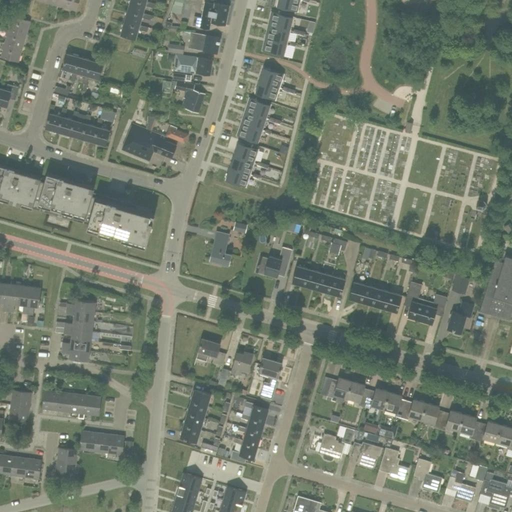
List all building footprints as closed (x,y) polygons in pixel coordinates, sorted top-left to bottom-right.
[(40,0),(79,10),(81,0),(40,0)] [(131,0),(124,35),(141,39),(148,0),(131,0)] [(277,0),(276,6),(284,8),(297,11),(300,0),(277,0)] [(229,6),(205,1),(202,17),(195,16),(193,24),(209,27),(210,21),(225,24),(229,6)] [(272,11),(269,24),(290,29),(293,17),(292,17),(280,14),(280,13),(272,11)] [(12,15),(2,56),(22,61),(32,20),(12,15)] [(269,24),(266,37),(287,42),(290,29),(269,24)] [(193,33),(190,47),(200,49),(206,50),(206,51),(217,53),(220,37),(209,35),(209,37),(203,36),(203,35),(193,33)] [(266,37),(263,50),(270,52),(271,52),(283,55),(284,55),(287,42),(266,37)] [(168,50),(183,52),(184,45),(169,43),(168,50)] [(106,62),(68,52),(62,75),(74,78),(76,72),(102,78),(106,62)] [(174,70),(210,75),(212,59),(196,57),(197,57),(176,54),(174,70)] [(263,67),(259,80),(280,86),(284,74),(283,74),(271,70),(271,69),(263,67)] [(186,74),(174,72),(173,79),(185,81),(186,74)] [(259,80),(255,93),(262,95),(275,99),(280,86),(259,80)] [(185,82),(185,83),(176,81),(175,87),(187,90),(184,97),(185,97),(182,107),(198,112),(205,93),(194,89),(195,84),(185,82)] [(58,83),(57,92),(71,94),(72,85),(58,83)] [(0,87),(0,103),(7,106),(9,97),(15,99),(19,86),(12,84),(11,90),(0,87)] [(250,97),(246,110),(266,117),(270,105),(270,104),(257,100),(258,100),(250,97)] [(68,109),(63,107),(54,105),(52,112),(66,115),(68,109)] [(116,121),(118,111),(105,108),(102,118),(116,121)] [(246,110),(242,123),(262,129),(266,117),(246,110)] [(47,129),(109,144),(113,128),(51,113),(47,129)] [(405,131),(411,132),(413,122),(407,121),(405,131)] [(171,158),(176,145),(166,141),(167,138),(132,123),(122,149),(149,161),(153,150),(171,158)] [(242,123),(237,135),(245,138),(245,137),(257,142),(258,142),(262,129),(242,123)] [(166,135),(185,142),(188,134),(176,129),(177,127),(170,125),(166,135)] [(238,142),(234,154),(254,161),(258,149),(245,145),(245,144),(238,142)] [(234,154),(229,167),(250,174),(254,161),(234,154)] [(0,165),(0,199),(143,241),(152,210),(131,203),(130,208),(128,207),(126,206),(127,202),(120,200),(119,204),(117,204),(118,199),(93,192),(95,186),(83,183),(85,177),(80,176),(75,175),(72,186),(26,173),(20,171),(0,165)] [(229,167),(225,179),(233,182),(246,186),(250,174),(229,167)] [(484,200),(479,199),(477,208),(482,209),(485,207),(486,204),(484,200)] [(248,224),(235,221),(233,229),(246,232),(248,224)] [(299,232),(301,225),(287,221),(285,229),(299,232)] [(508,233),(511,230),(511,226),(510,223),(503,227),(508,233)] [(209,259),(229,264),(231,253),(225,252),(229,234),(216,231),(209,259)] [(285,276),(290,256),(292,249),(282,246),(279,258),(269,255),(268,258),(260,256),(256,271),(264,273),(264,272),(272,274),(271,276),(277,278),(278,274),(285,276)] [(299,266),(295,283),(307,286),(312,269),(299,266)] [(312,269),(307,286),(319,290),(324,273),(312,269)] [(453,271),(445,269),(443,276),(451,278),(453,271)] [(324,273),(319,290),(331,293),(336,276),(324,273)] [(470,278),(456,273),(451,289),(465,293),(470,278)] [(336,276),(331,293),(343,297),(348,280),(336,276)] [(354,281),(349,298),(362,302),(366,285),(354,281)] [(420,320),(426,300),(418,297),(422,284),(411,281),(405,301),(412,303),(408,316),(420,320)] [(11,284),(2,283),(0,297),(0,301),(4,302),(3,311),(8,311),(11,284)] [(11,284),(8,311),(14,312),(15,304),(19,304),(21,285),(11,284)] [(28,313),(31,286),(21,285),(19,304),(24,305),(23,313),(28,313)] [(366,285),(362,302),(373,305),(378,288),(366,285)] [(31,286),(28,313),(33,314),(34,306),(39,306),(41,288),(31,286)] [(378,288),(373,305),(385,309),(390,292),(378,288)] [(390,292),(385,309),(398,312),(403,295),(390,292)] [(426,300),(420,320),(432,324),(436,310),(443,312),(447,297),(436,293),(434,302),(426,300)] [(67,302),(67,307),(95,311),(96,302),(76,299),(75,303),(67,302)] [(461,335),(461,333),(466,316),(471,317),(474,305),(462,301),(459,313),(452,311),(447,328),(453,330),(452,330),(454,331),(453,333),(461,335)] [(74,314),(74,318),(94,321),(95,311),(67,307),(66,313),(74,314)] [(65,322),(64,327),(93,330),(94,321),(74,318),(73,323),(65,322)] [(71,338),(91,340),(93,330),(64,327),(64,332),(72,333),(71,338)] [(90,350),(91,340),(71,338),(71,342),(63,341),(62,346),(90,350)] [(202,338),(198,350),(197,356),(207,359),(209,353),(215,355),(213,362),(223,365),(226,353),(218,351),(220,343),(202,338)] [(90,350),(62,346),(61,352),(70,353),(69,357),(89,360),(90,350)] [(237,352),(233,367),(231,372),(247,376),(253,353),(245,351),(244,354),(237,352)] [(282,367),(284,362),(262,355),(261,360),(263,361),(259,372),(272,376),(270,383),(264,382),(260,396),(272,400),(277,385),(276,385),(282,367)] [(230,370),(222,367),(218,383),(225,385),(230,370)] [(335,394),(347,397),(352,380),(339,376),(338,379),(332,378),(327,395),(334,397),(335,394)] [(365,406),(370,389),(364,387),(365,384),(352,380),(347,397),(359,401),(358,405),(365,406)] [(384,408),(389,391),(376,387),(375,390),(370,389),(365,406),(371,408),(372,405),(384,408)] [(195,388),(191,400),(208,405),(211,393),(195,388)] [(12,389),(10,404),(29,406),(31,392),(12,389)] [(57,410),(59,391),(45,390),(43,408),(57,410)] [(59,391),(57,410),(71,412),(73,393),(59,391)] [(402,417),(407,400),(401,398),(402,395),(389,391),(384,408),(397,412),(395,416),(402,417)] [(73,393),(71,412),(85,414),(87,395),(73,393)] [(87,395),(85,414),(99,415),(101,397),(87,395)] [(242,405),(244,397),(234,395),(230,410),(235,411),(237,403),(242,405)] [(422,419),(427,402),(414,398),(413,402),(407,400),(402,417),(408,419),(409,416),(422,419)] [(208,405),(191,400),(187,413),(204,418),(208,405)] [(250,417),(265,422),(269,409),(254,405),(255,403),(246,401),(245,405),(253,408),(250,415),(250,417)] [(439,429),(445,411),(438,409),(439,406),(427,402),(422,419),(434,423),(433,427),(439,429)] [(29,406),(10,404),(9,418),(27,420),(29,406)] [(459,430),(464,413),(451,409),(450,412),(445,411),(439,429),(445,430),(447,427),(459,430)] [(184,425),(201,430),(204,418),(187,413),(184,425)] [(246,429),(261,434),(265,422),(250,417),(250,415),(243,413),(241,417),(249,420),(247,427),(246,429)] [(464,413),(459,430),(472,434),(470,437),(477,439),(482,422),(476,420),(477,417),(464,413)] [(496,441),(501,424),(488,420),(487,423),(482,422),(477,439),(483,441),(484,438),(496,441)] [(376,433),(378,425),(366,422),(364,429),(376,433)] [(511,427),(501,424),(496,441),(509,445),(508,449),(511,449),(511,427)] [(201,430),(184,425),(180,437),(197,442),(201,430)] [(257,446),(261,434),(246,429),(247,427),(239,425),(238,429),(246,432),(243,440),(243,442),(257,446)] [(341,441),(350,443),(354,430),(346,427),(341,441)] [(395,437),(396,432),(383,428),(381,434),(395,437)] [(79,448),(94,450),(96,431),(82,430),(79,448)] [(108,452),(110,433),(96,431),(94,450),(108,452)] [(124,435),(110,433),(108,452),(122,454),(124,435)] [(323,456),(324,458),(331,460),(333,459),(333,456),(340,458),(344,444),(335,441),(336,436),(324,433),(318,452),(324,454),(323,456)] [(216,454),(220,438),(215,437),(213,446),(201,442),(200,449),(216,454)] [(243,442),(243,440),(235,437),(234,442),(242,444),(239,453),(232,451),(230,458),(245,463),(247,456),(254,458),(257,446),(243,442)] [(124,454),(132,455),(134,441),(126,440),(124,454)] [(382,447),(363,441),(362,444),(354,441),(351,452),(359,454),(356,464),(373,468),(377,454),(380,454),(382,447)] [(223,455),(225,448),(219,446),(217,454),(223,455)] [(57,461),(75,463),(77,449),(68,448),(58,447),(57,461)] [(405,482),(409,468),(397,464),(399,457),(397,457),(399,451),(386,447),(380,466),(387,468),(388,466),(392,467),(389,477),(405,482)] [(0,453),(0,472),(10,474),(13,455),(0,453)] [(27,457),(13,455),(10,474),(25,476),(27,457)] [(41,459),(27,457),(25,476),(38,478),(41,459)] [(438,492),(443,478),(428,473),(431,461),(419,457),(413,475),(420,476),(419,479),(424,480),(422,487),(422,489),(430,491),(431,490),(438,492)] [(75,463),(57,461),(55,475),(74,477),(75,463)] [(483,480),(487,467),(479,464),(475,478),(483,480)] [(455,497),(472,501),(476,487),(461,483),(464,473),(457,470),(455,477),(450,476),(447,487),(457,490),(455,497)] [(487,471),(481,493),(491,496),(488,506),(499,509),(500,506),(506,507),(510,493),(511,493),(511,486),(507,485),(506,483),(491,478),(493,473),(487,471)] [(199,491),(202,478),(213,481),(214,481),(184,472),(181,480),(180,482),(180,485),(199,491)] [(244,499),(246,491),(216,482),(227,486),(223,498),(242,504),(243,501),(244,499)] [(195,503),(199,491),(180,485),(177,493),(177,495),(176,497),(195,503)] [(313,511),(317,501),(298,495),(292,511),(313,511)] [(179,511),(192,511),(195,503),(176,497),(175,500),(174,502),(172,510),(179,511)] [(240,511),(242,504),(223,498),(220,511),(224,511),(240,511)] [(321,502),(317,501),(313,511),(329,511),(319,509),(321,502)]
